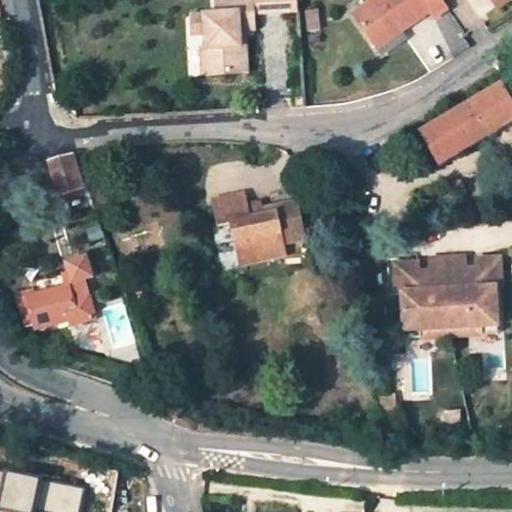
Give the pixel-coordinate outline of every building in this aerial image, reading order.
[(255,0),(219,0),(220,15),(194,17),(195,35),(209,34),(210,49),(205,49),(207,77),(245,75),(242,15),(257,14),(255,0)] [(255,0),(257,14),(301,12),(300,4),(299,0),(255,0)] [(374,0),(353,15),(373,43),(395,28),(399,33),(429,12),(434,18),(447,9),(440,0),(374,0)] [(242,15),(245,75),(250,74),(248,31),(258,30),(257,14),(242,15)] [(377,49),(399,33),(395,28),(373,43),(377,49)] [(190,37),(190,73),(198,73),(199,37),(190,37)] [(439,168),(511,125),(511,81),(421,136),(439,168)] [(82,190),(72,159),(52,165),(62,195),(82,190)] [(305,234),(298,204),(250,214),(245,195),(214,202),(221,227),(224,226),(233,225),(238,243),(242,259),(285,249),(285,246),(283,239),(305,234)] [(224,226),(228,246),(238,243),(233,225),(224,226)] [(285,246),(308,241),(305,234),(283,239),(285,246)] [(287,257),(285,249),(242,259),(244,266),(287,257)] [(403,292),(405,330),(420,329),(420,332),(434,331),(434,337),(469,335),(469,329),(483,329),(482,326),(497,326),(496,288),(502,288),(500,258),(477,259),(478,269),(466,270),(465,257),(430,259),(431,271),(419,272),(418,262),(396,263),(397,293),(403,292)] [(29,298),(20,302),(28,329),(38,326),(39,331),(71,322),(72,326),(97,320),(85,281),(93,279),(89,260),(69,264),(71,274),(64,275),(68,288),(29,298)] [(469,329),(469,335),(498,334),(497,326),(482,326),(483,329),(469,329)] [(405,330),(405,338),(434,337),(434,331),(420,332),(420,329),(405,330)] [(380,397),(384,415),(399,413),(396,394),(380,397)] [(26,461),(28,452),(16,449),(14,456),(13,459),(11,461),(25,464),(26,461)] [(0,511),(30,511),(38,481),(0,472),(0,511)] [(46,511),(77,511),(83,490),(53,483),(46,511)]
